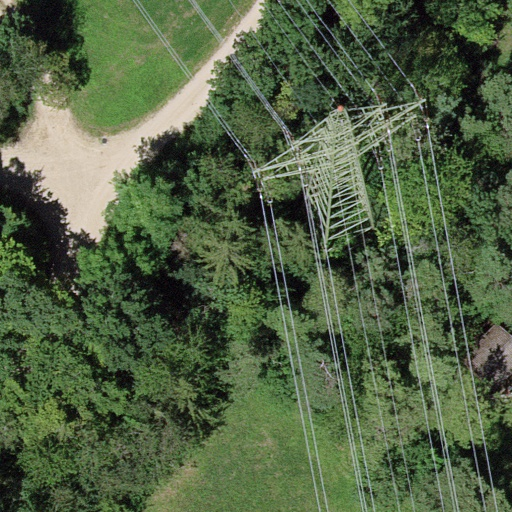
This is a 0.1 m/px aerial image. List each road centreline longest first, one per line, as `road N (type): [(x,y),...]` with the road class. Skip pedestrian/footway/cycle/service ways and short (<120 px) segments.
road 1 (track): [(0,365),(82,187),(0,10)]
road 2 (track): [(437,301),(284,288),(208,267),(82,187)]
road 3 (track): [(82,187),(192,113),(267,0)]
